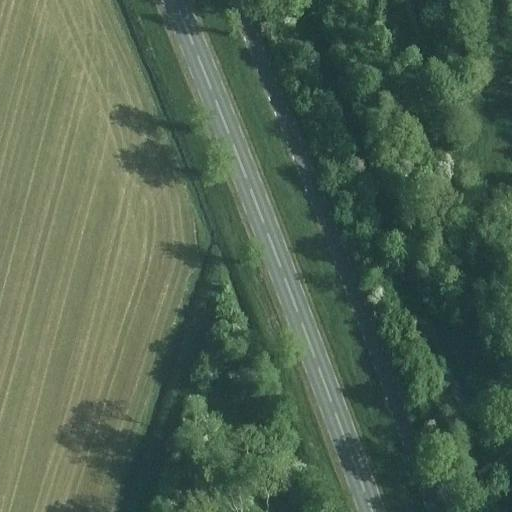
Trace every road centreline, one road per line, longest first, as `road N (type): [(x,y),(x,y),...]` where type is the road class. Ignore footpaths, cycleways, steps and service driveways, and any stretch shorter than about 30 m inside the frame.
road 1 (unclassified): [(435,511),(235,0)]
road 2 (secondary): [(372,511),(173,0)]
